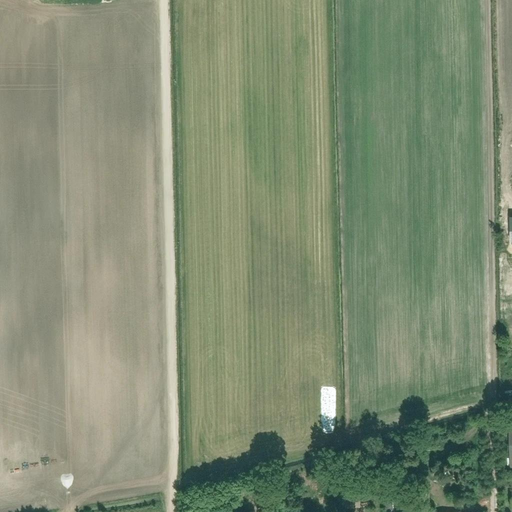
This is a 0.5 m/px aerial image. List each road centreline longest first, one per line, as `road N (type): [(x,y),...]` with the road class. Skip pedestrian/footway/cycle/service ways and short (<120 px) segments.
road 1 (track): [(162,0),(171,489),(74,503),(65,511)]
road 2 (track): [(492,491),(490,310)]
